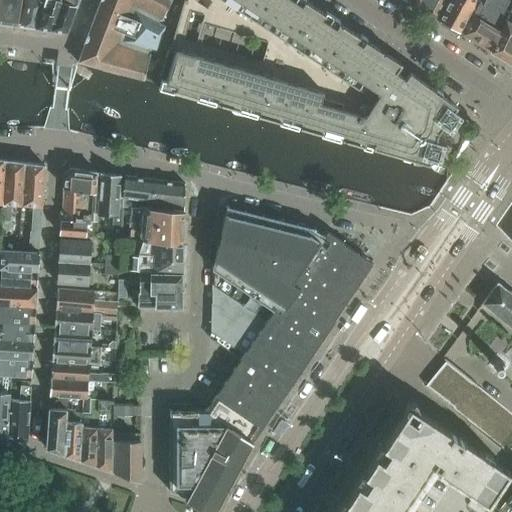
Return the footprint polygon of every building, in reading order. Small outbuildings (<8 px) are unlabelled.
[(0,0),(0,22),(17,24),(21,0),(0,0)] [(26,0),(21,25),(36,27),(43,0),(26,0)] [(66,31),(75,5),(61,0),(44,0),(37,27),(66,31)] [(151,53),(162,20),(170,0),(100,0),(84,44),(77,62),(143,80),(150,54),(151,53)] [(175,48),(175,50),(175,51),(166,81),(162,80),(160,85),(175,89),(198,96),(217,101),(239,108),(258,113),(281,120),(300,126),(323,132),(342,138),(364,144),(373,147),(428,163),(429,161),(431,153),(435,141),(437,132),(444,122),(452,112),(455,106),(456,105),(441,94),(435,90),(400,64),(401,63),(399,61),(398,61),(397,62),(389,57),(383,53),(384,51),(366,40),(359,35),(338,22),(325,13),(305,0),(228,0),(343,75),(350,66),(367,77),(372,81),(381,87),(375,96),(375,97),(376,108),(383,111),(381,119),(364,114),(341,108),(343,102),(321,96),(323,91),(175,48)] [(411,0),(410,3),(435,18),(444,0),(411,0)] [(449,0),(439,20),(459,32),(473,7),(474,0),(449,0)] [(473,14),(463,35),(491,51),(499,33),(506,19),(511,5),(511,0),(485,0),(483,5),(479,3),(473,14)] [(511,22),(506,19),(491,51),(511,63),(511,22)] [(22,203),(26,163),(6,160),(3,202),(2,219),(11,220),(12,202),(22,203)] [(26,163),(22,203),(32,204),(31,222),(41,222),(45,165),(26,163)] [(61,220),(81,221),(86,221),(93,222),(94,210),(95,189),(96,190),(97,172),(85,170),(69,168),(64,172),(63,188),(61,220)] [(122,175),(101,172),(98,211),(120,213),(122,175)] [(123,199),(152,202),(154,179),(125,176),(123,199)] [(152,202),(184,206),(185,183),(154,179),(152,202)] [(184,212),(123,206),(121,238),(133,239),(184,244),(184,212)] [(206,410),(187,409),(170,409),(169,409),(169,411),(169,424),(169,425),(169,439),(169,440),(169,454),(169,455),(169,468),(169,469),(169,483),(169,490),(189,497),(202,502),(203,502),(216,506),(217,507),(218,505),(225,493),(232,481),(232,480),(238,468),(239,467),(245,455),(246,454),(252,442),(253,442),(291,386),(290,385),(374,262),(327,231),(324,236),(320,233),(316,230),(315,228),(227,206),(221,233),(212,269),(211,331),(244,354),(206,410)] [(86,221),(81,221),(61,220),(61,233),(60,234),(85,236),(86,221)] [(59,261),(90,263),(91,241),(60,239),(59,261)] [(183,273),(184,244),(133,239),(131,269),(139,270),(183,273)] [(0,268),(38,270),(39,253),(0,249),(0,268)] [(106,264),(119,265),(120,256),(107,256),(106,264)] [(90,263),(59,261),(58,270),(57,283),(88,285),(90,263)] [(119,265),(106,264),(106,273),(119,273),(119,265)] [(0,285),(37,288),(38,270),(0,268),(0,285)] [(183,273),(171,272),(139,270),(139,287),(138,290),(160,291),(160,288),(181,288),(183,288),(183,273)] [(511,294),(499,283),(483,303),(511,326),(511,294)] [(0,303),(36,306),(37,288),(0,285),(0,303)] [(116,313),(116,311),(117,305),(117,302),(113,301),(94,300),(94,290),(69,289),(57,288),(55,309),(68,310),(93,311),(116,313)] [(138,290),(137,290),(137,291),(137,302),(137,306),(181,307),(181,290),(181,288),(160,288),(160,291),(138,290)] [(0,322),(34,325),(36,306),(0,303),(0,322)] [(68,310),(55,309),(54,327),(91,330),(99,331),(101,313),(68,310)] [(0,322),(0,339),(33,342),(34,325),(0,322)] [(53,345),(91,346),(91,330),(54,327),(53,345)] [(0,357),(32,360),(33,342),(0,339),(0,357)] [(89,364),(100,364),(101,347),(91,346),(53,345),(52,362),(89,364)] [(32,360),(0,357),(0,374),(31,378),(32,360)] [(86,381),(112,382),(112,373),(101,373),(101,374),(88,373),(89,364),(52,362),(51,379),(86,381)] [(49,396),(85,398),(86,381),(51,379),(49,396)] [(27,441),(31,382),(17,381),(16,388),(11,388),(11,392),(7,434),(27,441)] [(0,432),(7,434),(11,392),(0,391),(0,432)] [(67,397),(49,396),(46,448),(64,454),(67,397)] [(97,465),(112,471),(112,433),(112,415),(112,406),(112,400),(98,399),(97,417),(97,465)] [(407,511),(436,469),(437,469),(437,470),(487,502),(509,470),(508,470),(508,472),(507,471),(506,473),(504,472),(506,469),(492,460),(491,461),(490,460),(489,462),(488,461),(490,458),(481,452),(480,454),(480,453),(478,455),(477,454),(478,452),(479,451),(465,442),(463,440),(463,441),(451,433),(451,432),(409,405),(338,511),(407,511)] [(126,415),(126,406),(117,406),(112,406),(112,415),(126,415)] [(140,406),(126,406),(126,415),(140,415),(140,406)] [(81,412),(73,412),(73,424),(66,424),(66,455),(81,460),(81,428),(81,412)] [(97,417),(89,417),(89,428),(81,428),(81,460),(97,465),(97,417)] [(112,471),(140,480),(140,479),(140,434),(112,433),(112,471)] [(503,511),(511,511),(511,492),(499,509),(503,511)]
